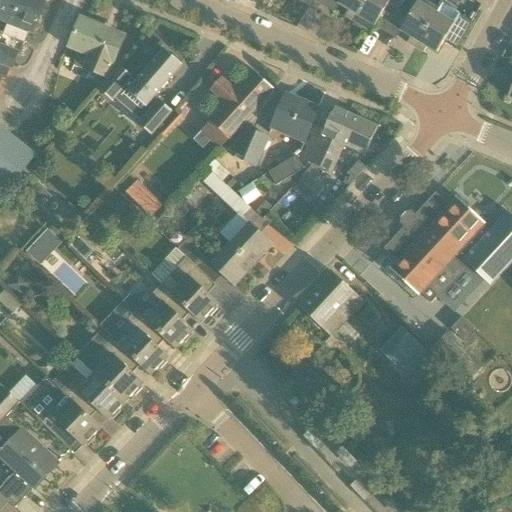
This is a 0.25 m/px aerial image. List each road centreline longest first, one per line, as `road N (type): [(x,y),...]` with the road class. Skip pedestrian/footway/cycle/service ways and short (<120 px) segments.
road 1 (tertiary): [(189,391),(440,114)]
road 2 (tertiary): [(440,114),(183,0)]
road 3 (tertiary): [(76,511),(189,391)]
road 4 (residential): [(298,511),(189,391)]
road 5 (tertiary): [(440,114),(509,0)]
